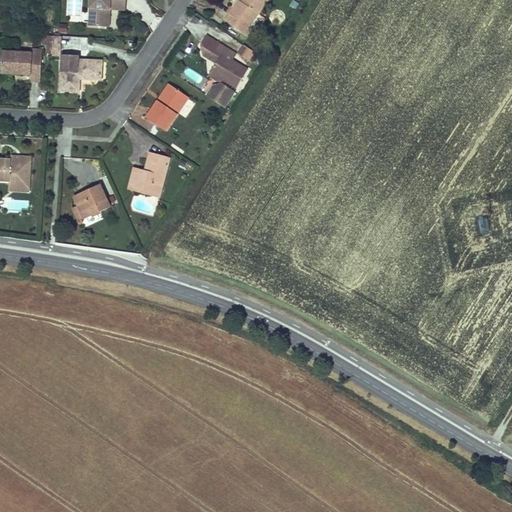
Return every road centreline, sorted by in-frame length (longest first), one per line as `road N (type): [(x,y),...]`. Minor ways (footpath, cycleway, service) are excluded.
road 1 (tertiary): [(511,473),(212,308),(0,257)]
road 2 (residential): [(0,116),(74,121),(107,110),(182,0)]
